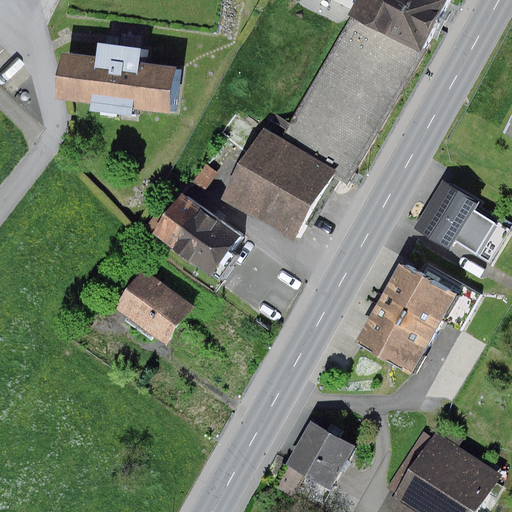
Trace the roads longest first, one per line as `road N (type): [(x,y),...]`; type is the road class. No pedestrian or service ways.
road 1 (primary): [(500,0),(213,511)]
road 2 (residential): [(0,213),(54,145),(59,116),(42,53),(0,12)]
